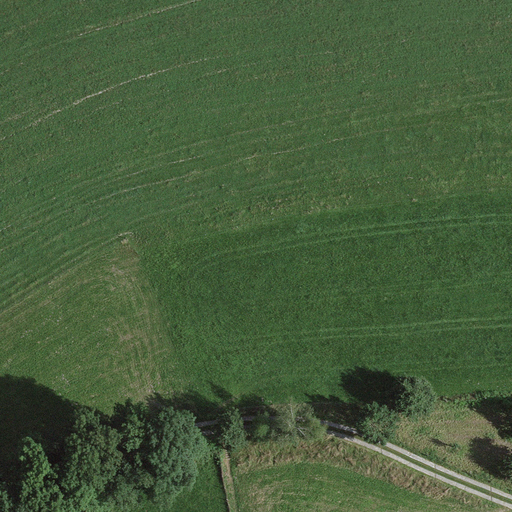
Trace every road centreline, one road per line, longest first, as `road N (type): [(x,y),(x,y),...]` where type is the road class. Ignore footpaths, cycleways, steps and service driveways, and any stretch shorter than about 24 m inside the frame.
road 1 (track): [(511,502),(302,423),(224,424)]
road 2 (track): [(224,424),(118,443),(0,485)]
